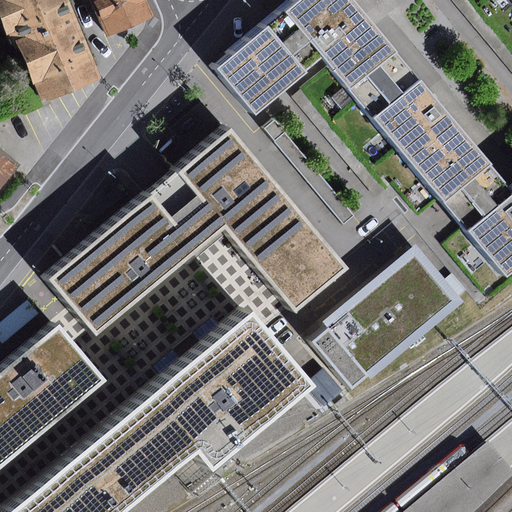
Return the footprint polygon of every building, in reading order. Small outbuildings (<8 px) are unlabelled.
[(65,0),(2,0),(0,1),(0,23),(11,49),(17,46),(29,74),(41,102),(99,77),(65,0)] [(89,0),(104,34),(150,14),(144,0),(89,0)] [(347,0),(290,0),(211,66),(250,112),(316,57),(499,275),(511,263),(511,183),(506,189),(347,0)] [(511,54),(466,0),(451,0),(511,71),(511,54)] [(41,102),(29,74),(3,85),(16,113),(41,102)] [(0,120),(16,113),(3,85),(0,86),(0,120)] [(301,89),(292,97),(376,196),(385,189),(301,89)] [(273,119),(262,128),(340,223),(351,214),(273,119)] [(86,332),(214,225),(284,309),(338,264),(268,180),(222,126),(41,277),(86,332)] [(0,187),(19,163),(0,148),(0,187)] [(114,186),(83,213),(92,223),(123,196),(114,186)] [(348,388),(452,299),(411,250),(306,339),(348,388)] [(26,298),(0,318),(0,336),(4,342),(39,313),(26,298)] [(0,511),(103,511),(180,448),(194,465),(296,380),(235,306),(188,346),(0,502),(0,511)] [(0,364),(0,459),(98,378),(51,322),(0,364)] [(486,442),(400,511),(460,511),(509,469),(486,442)]
